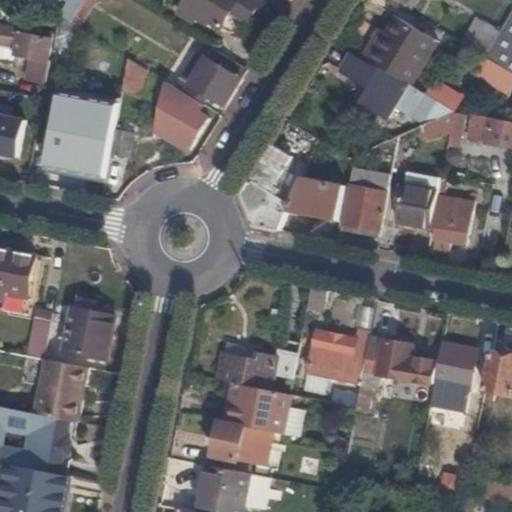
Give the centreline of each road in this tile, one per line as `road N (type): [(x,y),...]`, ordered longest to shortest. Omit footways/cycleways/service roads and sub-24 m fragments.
road 1 (residential): [(227,248),(511,302)]
road 2 (residential): [(333,0),(210,202)]
road 3 (residential): [(127,511),(169,281)]
road 4 (residential): [(140,224),(0,201)]
